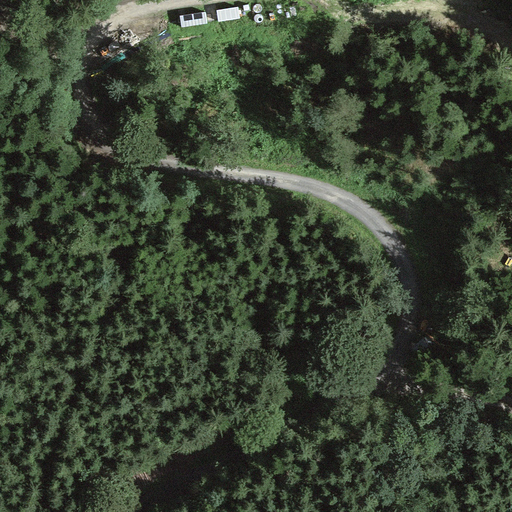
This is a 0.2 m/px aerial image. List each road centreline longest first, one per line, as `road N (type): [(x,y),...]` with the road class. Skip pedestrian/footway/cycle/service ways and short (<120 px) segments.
road 1 (track): [(130,511),(351,409),(393,371),(411,323),(408,277),(384,231),(304,188),(126,157),(96,129),(78,88),(93,37),(138,3),(165,0)]
road 2 (track): [(393,371),(511,402)]
